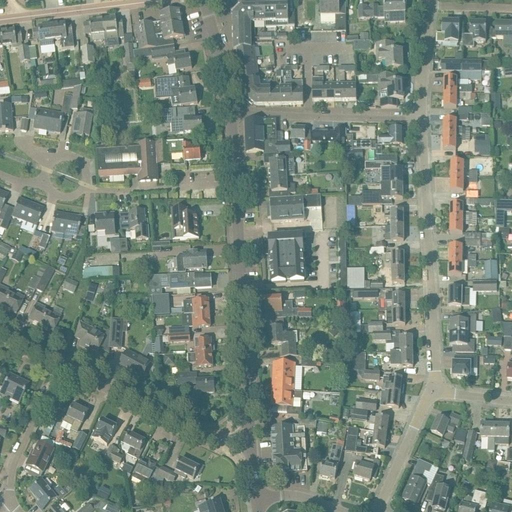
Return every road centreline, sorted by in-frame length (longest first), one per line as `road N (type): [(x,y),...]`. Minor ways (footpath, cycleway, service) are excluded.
road 1 (tertiary): [(250,439),(230,114)]
road 2 (residential): [(430,391),(421,119)]
road 3 (residential): [(250,439),(210,437),(63,368)]
road 4 (residential): [(230,114),(421,119)]
road 5 (residential): [(0,19),(164,0)]
road 6 (residential): [(10,500),(14,461),(63,368)]
road 7 (residential): [(375,511),(430,391)]
